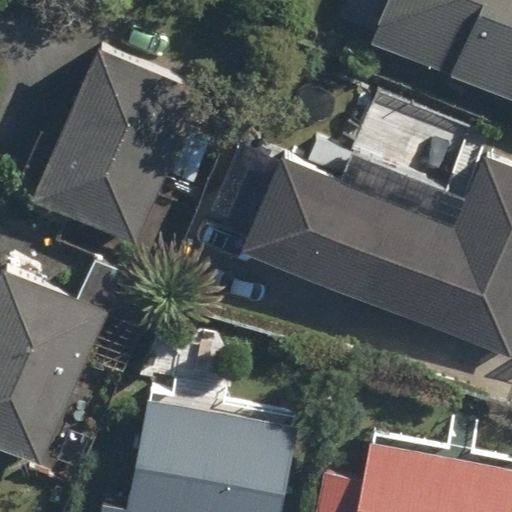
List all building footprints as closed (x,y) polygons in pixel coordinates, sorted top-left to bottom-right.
[(236,0),(186,0),(184,9),(229,24),(236,0)] [(511,0),(388,0),(376,28),(511,86),(511,0)] [(210,74),(107,28),(35,186),(142,233),(210,74)] [(463,213),(292,135),(248,233),(511,348),(511,146),(495,139),(463,213)] [(87,280),(12,248),(0,274),(0,435),(47,456),(111,307),(141,321),(161,275),(101,249),(87,280)] [(285,511),(306,413),(154,383),(131,496),(110,492),(105,511),(285,511)] [(511,511),(511,450),(379,423),(370,467),(331,459),(320,511),(511,511)]
